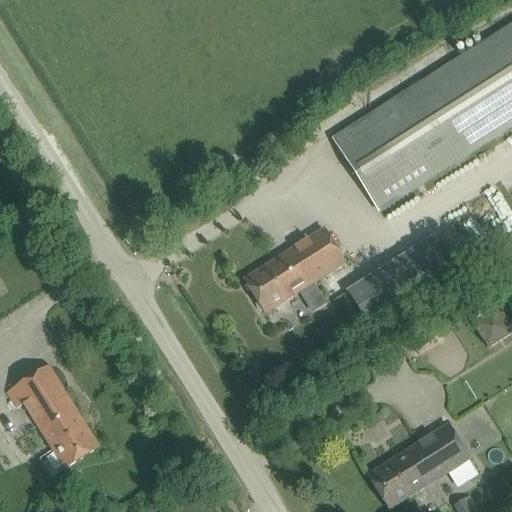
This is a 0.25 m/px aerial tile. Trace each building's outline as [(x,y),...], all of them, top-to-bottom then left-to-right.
[(379,215),(431,182),(511,130),(511,24),(332,140),(379,215)] [(279,169),(291,162),(285,153),(273,161),(279,169)] [(265,316),(345,265),(324,231),(244,282),(265,316)] [(432,240),(348,294),(369,328),(454,274),(432,240)] [(487,351),(511,336),(511,332),(498,309),(472,325),(487,351)] [(24,406),(65,470),(98,449),(48,369),(14,390),(14,391),(8,395),(17,410),(24,406)] [(388,511),(469,462),(448,428),(367,477),(388,511)] [(478,511),(470,498),(452,509),(454,511),(478,511)]
